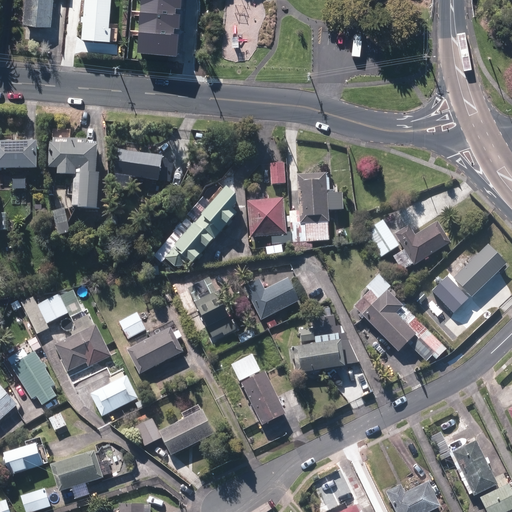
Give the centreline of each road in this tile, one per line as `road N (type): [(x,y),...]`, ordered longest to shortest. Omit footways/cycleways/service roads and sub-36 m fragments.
road 1 (tertiary): [(0,82),(276,103),(381,128)]
road 2 (residential): [(229,505),(301,458),(458,379),(511,332)]
